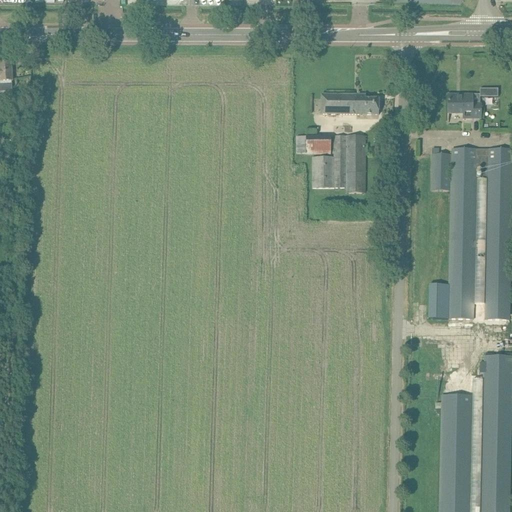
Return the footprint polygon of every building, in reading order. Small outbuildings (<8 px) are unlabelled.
[(0,92),(13,92),(12,83),(12,73),(11,63),(0,63),(0,92)] [(321,96),(321,116),(378,116),(378,100),(365,100),(365,96),(321,96)] [(448,97),(448,114),(463,115),(463,120),(480,120),(479,98),(479,97),(472,97),(461,97),(461,98),(449,99),(449,97),(448,97)] [(345,189),(345,195),(365,195),(365,138),(333,138),(333,159),(311,159),(311,190),(345,189)] [(511,150),(452,150),(452,158),(511,158),(511,150)] [(510,511),(511,425),(511,356),(485,356),(485,362),(482,362),(482,376),(472,375),(471,396),(443,395),(443,403),(437,403),(437,409),(442,409),(440,511),(510,511)]
